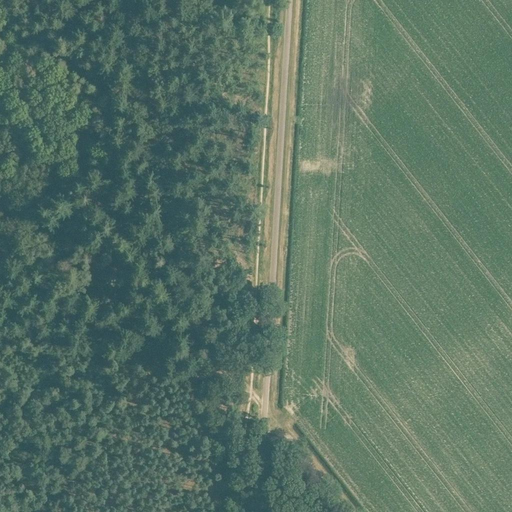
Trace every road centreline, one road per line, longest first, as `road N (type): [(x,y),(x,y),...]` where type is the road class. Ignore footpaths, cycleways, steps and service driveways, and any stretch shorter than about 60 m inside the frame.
road 1 (track): [(0,67),(348,511)]
road 2 (unclassified): [(258,511),(289,0)]
